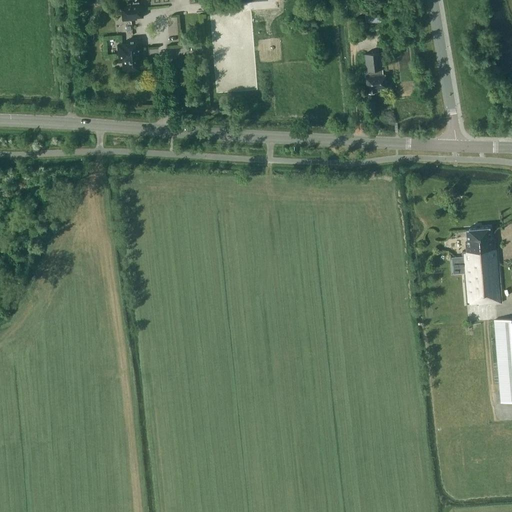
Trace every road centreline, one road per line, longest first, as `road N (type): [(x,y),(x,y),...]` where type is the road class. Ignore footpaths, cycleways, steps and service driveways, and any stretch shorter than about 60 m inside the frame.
road 1 (tertiary): [(0,119),(454,145)]
road 2 (residential): [(454,145),(433,0)]
